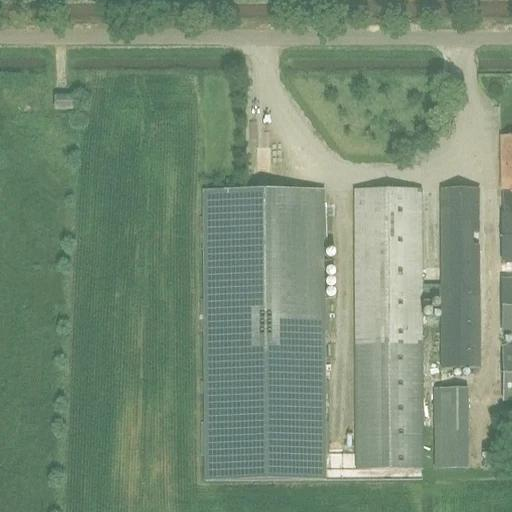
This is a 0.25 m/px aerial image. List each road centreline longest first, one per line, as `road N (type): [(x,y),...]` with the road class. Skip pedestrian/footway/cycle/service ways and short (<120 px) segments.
road 1 (unclassified): [(511,42),(0,40)]
road 2 (unknown): [(244,41),(272,143),(315,172),(392,186),(435,179),(454,166),(457,42)]
road 3 (unknown): [(343,179),(342,459)]
